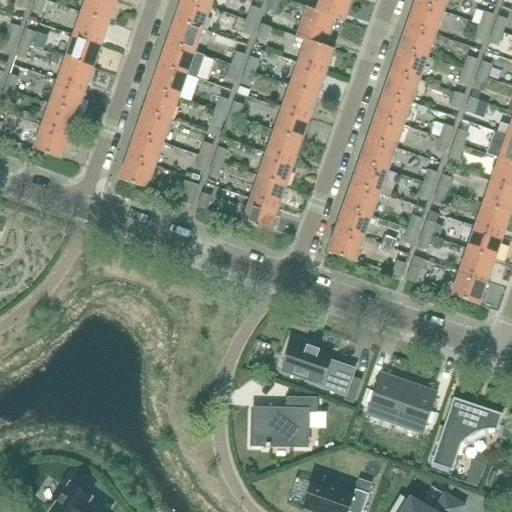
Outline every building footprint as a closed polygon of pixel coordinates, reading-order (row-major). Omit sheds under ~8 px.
[(23,20),(30,0),(19,0),(14,16),(23,20)] [(41,15),(45,2),(39,0),(36,0),(33,12),(41,15)] [(109,24),(117,2),(112,0),(86,0),(82,15),(109,24)] [(203,32),(211,9),(185,0),(182,0),(175,22),(203,32)] [(185,0),(211,9),(214,0),(185,0)] [(273,24),(280,0),(269,0),(263,20),(273,24)] [(344,23),(351,0),(320,0),(316,12),(316,13),(335,20),(344,23)] [(444,14),(448,0),(416,0),(415,4),(444,14)] [(436,37),(444,14),(415,4),(407,26),(436,37)] [(247,22),(256,25),(261,12),(252,9),(247,22)] [(316,13),(316,12),(307,9),(298,33),(326,43),(329,35),(330,35),(335,20),(316,13)] [(480,26),(488,29),(493,16),(485,14),(480,26)] [(101,47),(109,24),(82,15),(74,37),(101,47)] [(494,31),(502,34),(507,21),(498,18),(494,31)] [(195,54),(203,32),(175,22),(167,44),(195,54)] [(251,38),(256,25),(247,22),(243,35),(251,38)] [(7,39),(16,42),(20,29),(12,26),(7,39)] [(265,42),(270,29),(262,26),(257,39),(265,42)] [(428,59),(436,37),(407,26),(399,49),(428,59)] [(483,42),(488,29),(480,26),(475,40),(483,42)] [(21,44),(29,47),(34,34),(26,31),(21,44)] [(498,47),(502,34),(494,31),(489,45),(498,47)] [(93,70),(101,47),(74,37),(66,60),(93,70)] [(334,51),(325,48),(297,38),(296,39),(306,43),(298,64),(326,74),(334,51)] [(11,55),(16,42),(7,39),(2,52),(11,55)] [(25,60),(29,47),(21,44),(17,57),(25,60)] [(205,58),(195,54),(167,44),(159,67),(187,77),(197,80),(205,58)] [(420,82),(428,59),(399,49),(391,72),(420,82)] [(231,67),(240,70),(245,57),(236,54),(231,67)] [(245,72),(254,75),(259,62),(250,59),(245,72)] [(464,72),(472,75),(477,62),(469,59),(464,72)] [(85,92),(93,70),(66,60),(58,83),(85,92)] [(318,97),(326,74),(298,64),(290,87),(318,97)] [(478,77),(486,80),(491,67),(483,64),(478,77)] [(179,99),(187,77),(159,67),(151,89),(179,99)] [(235,83),(240,70),(231,67),(227,80),(235,83)] [(249,88),(254,75),(245,72),(241,85),(249,88)] [(412,104),(420,82),(391,72),(383,94),(412,104)] [(468,88),(472,75),(464,72),(460,85),(468,88)] [(5,90),(13,93),(18,79),(10,77),(5,90)] [(482,93),(486,80),(478,77),(473,90),(482,93)] [(78,115),(85,92),(58,83),(50,105),(78,115)] [(310,120),(318,97),(290,87),(282,110),(310,120)] [(171,122),(179,99),(151,89),(143,112),(171,122)] [(9,105),(13,93),(5,90),(1,103),(9,105)] [(404,127),(412,104),(383,94),(375,117),(404,127)] [(460,110),(464,98),(456,95),(452,108),(460,110)] [(216,112),(224,115),(229,102),(220,99),(216,112)] [(474,115),(478,102),(470,100),(465,113),(474,115)] [(230,117),(238,120),(243,107),(234,104),(230,117)] [(70,138),(78,115),(50,105),(42,128),(70,138)] [(302,142),(310,120),(282,110),(274,133),(302,142)] [(163,145),(171,122),(143,112),(135,135),(163,145)] [(220,128),(224,115),(216,112),(211,125),(220,128)] [(233,133),(238,120),(230,117),(225,130),(233,133)] [(396,150),(404,127),(375,117),(367,140),(396,150)] [(440,140),(448,143),(453,129),(445,127),(440,140)] [(62,160),(70,138),(42,128),(33,150),(62,160)] [(454,145),(462,148),(467,134),(459,131),(454,145)] [(294,165),(302,142),(274,133),(266,155),(294,165)] [(156,167),(163,145),(135,135),(127,157),(156,167)] [(511,165),(511,139),(507,138),(499,160),(511,165)] [(388,172),(396,150),(367,140),(360,162),(388,172)] [(444,155),(448,143),(440,140),(436,152),(444,155)] [(200,157),(208,160),(213,147),(204,144),(200,157)] [(458,160),(462,148),(454,145),(450,157),(458,160)] [(214,162),(222,165),(227,152),(218,149),(214,162)] [(286,188),(294,165),(266,155),(258,178),(286,188)] [(147,190),(156,167),(127,157),(119,180),(147,190)] [(204,173),(208,160),(200,157),(195,170),(204,173)] [(511,190),(511,165),(499,160),(491,183),(511,190)] [(218,178),(222,165),(214,162),(209,175),(218,178)] [(380,195),(388,172),(360,162),(352,185),(380,195)] [(425,185),(432,188),(437,175),(429,172),(425,185)] [(438,190),(447,193),(451,179),(443,177),(438,190)] [(278,210),(286,188),(258,178),(250,201),(278,210)] [(192,206),(199,187),(185,183),(179,201),(192,206)] [(511,215),(511,212),(511,190),(491,183),(483,206),(511,215)] [(372,217),(380,195),(352,185),(344,208),(372,217)] [(428,201),(432,188),(425,185),(420,198),(428,201)] [(442,206),(447,193),(438,190),(434,203),(442,206)] [(206,211),(210,198),(202,195),(198,208),(206,211)] [(270,233),(278,210),(250,201),(242,223),(270,233)] [(503,238),(511,215),(483,206),(475,228),(503,238)] [(364,240),(372,217),(344,208),(336,230),(364,240)] [(409,231),(417,233),(421,220),(413,217),(409,231)] [(422,235),(431,238),(435,225),(427,222),(422,235)] [(495,261),(503,238),(475,228),(467,251),(495,261)] [(356,263),(364,240),(336,230),(328,253),(356,263)] [(412,246),(417,233),(409,231),(404,244),(412,246)] [(426,251),(431,238),(422,235),(418,248),(426,251)] [(487,283),(495,261),(467,251),(459,273),(487,283)] [(401,279),(405,266),(397,263),(393,276),(401,279)] [(415,284),(419,271),(411,268),(406,281),(415,284)] [(479,306),(487,283),(459,273),(451,297),(479,306)] [(292,343),(282,372),(320,386),(319,388),(345,397),(354,370),(333,363),(330,362),(331,357),(292,343)] [(380,374),(368,410),(383,415),(381,421),(394,426),(409,384),(380,374)] [(409,384),(394,426),(407,430),(409,424),(425,430),(437,394),(409,384)] [(502,415),(481,409),(474,406),(453,399),(432,465),(452,472),(461,445),(465,440),(471,436),(477,433),(484,431),(491,430),(497,431),(502,415)] [(317,413),(317,400),(308,400),(288,400),(288,413),(253,412),(253,446),(308,447),(308,413),(317,413)] [(353,496),(312,482),(303,509),(311,511),(362,511),(369,495),(355,490),(353,496)] [(96,511),(86,505),(90,499),(68,484),(47,511),(96,511)] [(434,511),(427,511),(411,502),(405,511),(461,511),(465,507),(445,495),(434,511)]
